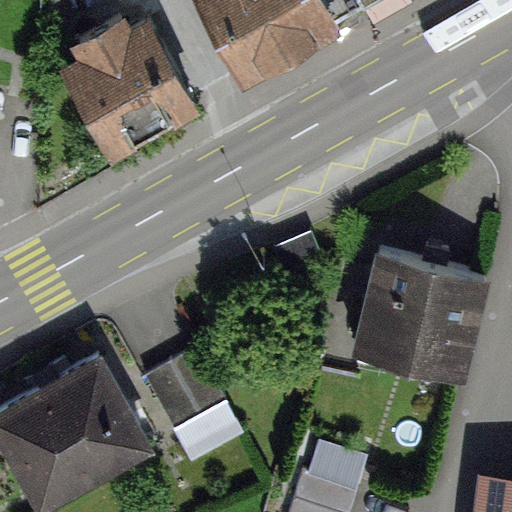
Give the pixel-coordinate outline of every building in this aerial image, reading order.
[(220,0),(259,70),(345,23),(340,13),(363,0),(220,0)] [(146,12),(62,57),(109,144),(193,98),(146,12)] [(315,231),(255,256),(267,284),(326,259),(315,231)] [(502,263),(410,239),(383,343),(478,367),(502,263)] [(201,344),(149,370),(191,454),(243,428),(201,344)] [(123,350),(16,408),(58,485),(163,428),(123,350)] [(303,472),(289,511),(349,511),(357,491),(303,472)]
